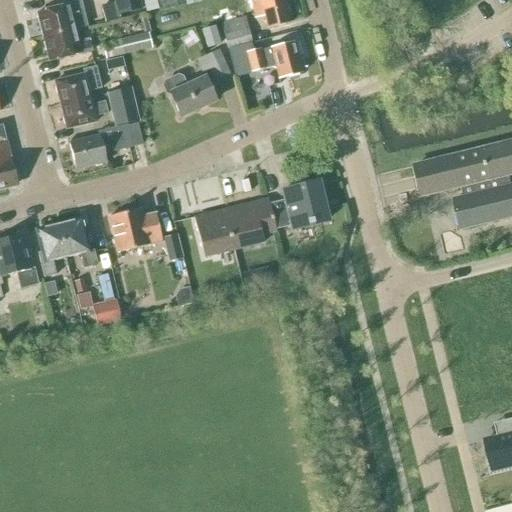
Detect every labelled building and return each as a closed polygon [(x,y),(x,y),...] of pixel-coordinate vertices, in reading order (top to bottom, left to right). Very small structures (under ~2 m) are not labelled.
[(141,11),(138,0),(112,0),(116,17),(141,11)] [(142,0),(146,13),(158,10),(155,0),(142,0)] [(263,18),(266,30),(289,24),(282,0),(256,0),(250,2),(255,20),(263,18)] [(38,14),(44,38),(73,31),(70,19),(83,15),(80,3),(38,14)] [(220,25),(227,50),(251,44),(245,19),(220,25)] [(200,33),(204,48),(215,46),(211,30),(200,33)] [(73,31),(44,38),(50,62),(92,52),(89,39),(76,42),(73,31)] [(101,45),(105,61),(151,50),(147,34),(101,45)] [(301,75),(297,56),(301,55),(298,44),(294,45),(293,43),(270,49),(260,52),(260,50),(246,54),(251,74),(275,68),(278,80),(301,75)] [(229,76),(218,52),(196,62),(202,75),(210,72),(214,82),(229,76)] [(54,82),(60,107),(89,100),(88,94),(101,91),(96,68),(81,71),(83,75),(54,82)] [(204,80),(186,88),(181,78),(178,76),(163,83),(162,87),(166,97),(170,95),(180,117),(214,102),(204,80)] [(118,79),(114,86),(116,93),(129,90),(126,77),(118,79)] [(107,95),(115,126),(138,121),(130,90),(129,90),(116,93),(107,95)] [(91,106),(89,100),(60,107),(66,131),(95,124),(94,119),(107,115),(104,103),(91,106)] [(138,121),(115,126),(115,129),(98,133),(99,137),(68,144),(75,171),(106,163),(104,155),(142,146),(137,124),(138,123),(138,121)] [(0,190),(14,187),(16,183),(10,160),(9,160),(1,127),(0,127),(0,190)] [(461,187),(464,199),(453,201),(460,230),(511,217),(511,187),(511,188),(508,175),(511,174),(511,142),(415,167),(422,197),(461,187)] [(284,201),(269,205),(275,231),(291,227),(291,231),(326,222),(317,183),(282,192),(284,201)] [(275,231),(269,205),(268,201),(193,219),(203,260),(263,245),(261,236),(275,232),(275,231)] [(141,218),(139,210),(108,218),(117,254),(126,252),(128,255),(140,252),(140,249),(162,244),(155,215),(141,218)] [(80,221),(58,226),(67,260),(79,257),(83,270),(97,266),(94,251),(88,252),(80,221)] [(44,280),(57,276),(53,263),(67,260),(58,226),(36,232),(41,253),(37,254),(44,280)] [(0,299),(2,299),(0,289),(0,286),(2,286),(0,278),(16,275),(20,291),(38,286),(34,269),(28,271),(20,236),(0,241),(0,299)] [(168,263),(182,260),(183,260),(177,236),(162,239),(168,263)] [(77,294),(85,291),(82,280),(74,282),(77,294)] [(92,307),(97,327),(120,322),(115,302),(92,307)] [(511,434),(484,441),(492,472),(511,467),(511,434)]
